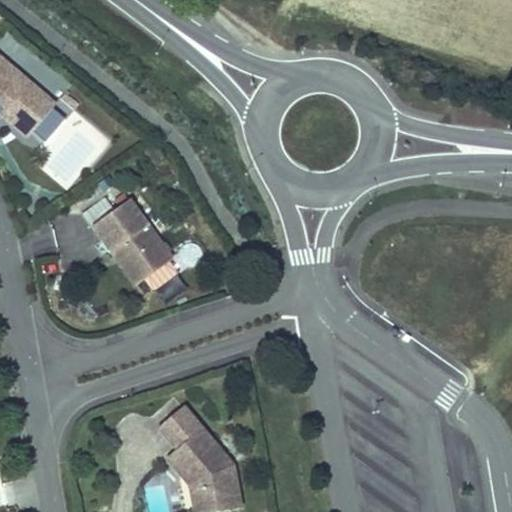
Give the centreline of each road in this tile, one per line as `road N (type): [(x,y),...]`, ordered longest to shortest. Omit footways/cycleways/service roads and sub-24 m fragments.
road 1 (residential): [(33,410),(317,312)]
road 2 (residential): [(312,286),(27,379)]
road 3 (secondary): [(313,77),(246,67),(147,13)]
road 4 (secondary): [(147,13),(225,85),(259,136)]
road 5 (secondary): [(361,172),(511,156)]
road 6 (secondary): [(511,149),(368,107)]
road 7 (residential): [(27,379),(0,239)]
road 8 (secondary): [(259,136),(279,178),(300,189),(324,192),(361,172)]
